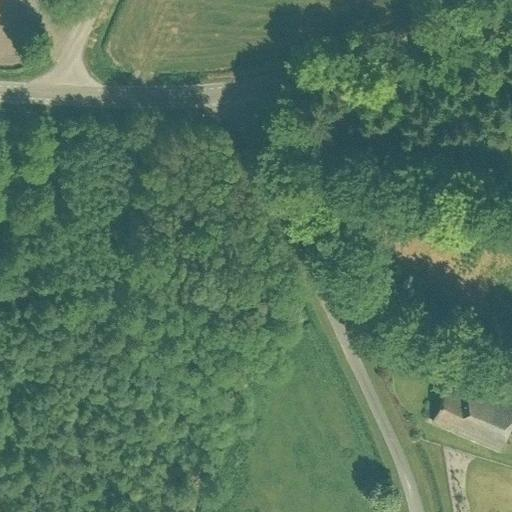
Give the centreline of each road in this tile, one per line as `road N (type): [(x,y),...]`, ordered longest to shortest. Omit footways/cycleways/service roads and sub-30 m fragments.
road 1 (unclassified): [(413,511),(384,422),(230,93)]
road 2 (tertiary): [(230,93),(511,4)]
road 3 (tertiary): [(230,93),(56,94)]
